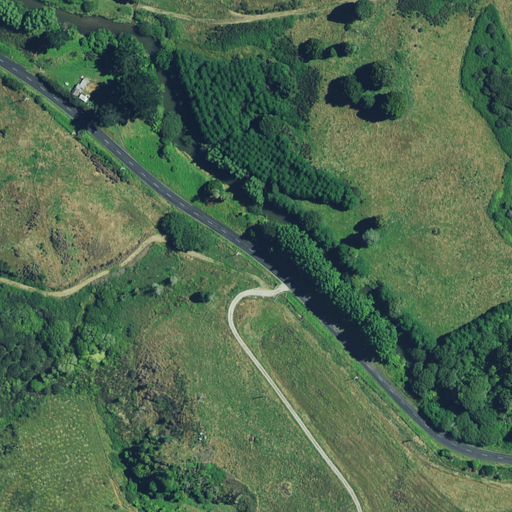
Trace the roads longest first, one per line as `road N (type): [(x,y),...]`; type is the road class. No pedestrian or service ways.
road 1 (tertiary): [(0,55),(285,275),(436,424),(511,456)]
road 2 (track): [(351,0),(198,20),(161,18),(125,0)]
